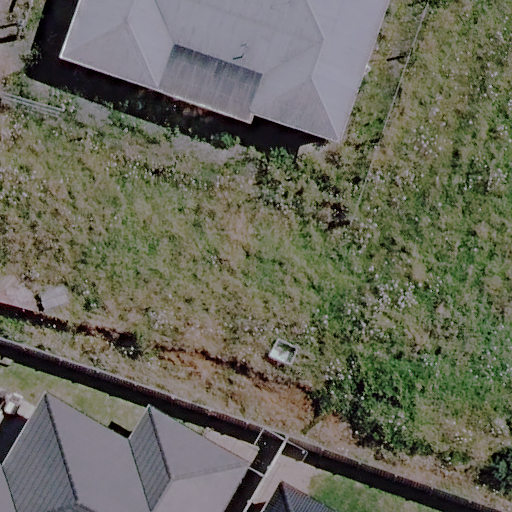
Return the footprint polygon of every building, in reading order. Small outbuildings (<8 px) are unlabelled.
[(246,115),(331,143),(379,0),(80,0),(61,59),(148,89),(165,40),(260,72),(246,115)] [(0,323),(74,335),(93,210),(17,199),(0,310),(0,323)] [(511,284),(451,264),(412,380),(389,449),(448,469),(472,400),(511,413),(511,284)] [(0,511),(213,511),(240,468),(145,412),(121,452),(38,403),(0,466),(0,511)] [(321,511),(276,486),(260,511),(321,511)]
